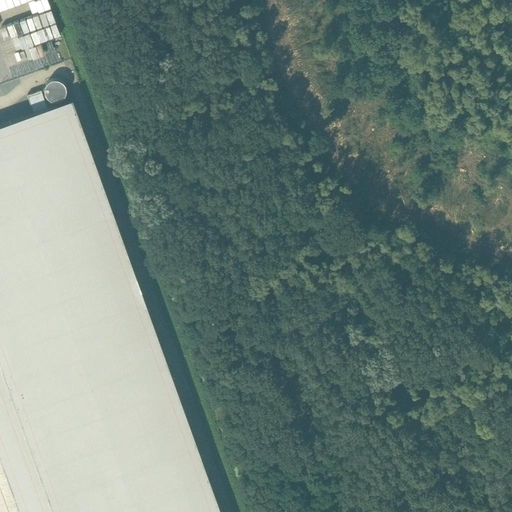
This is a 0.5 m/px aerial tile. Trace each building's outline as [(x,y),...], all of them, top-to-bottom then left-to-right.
[(14,55),(12,55),(16,68),(31,63),(27,51),(14,55)] [(60,98),(63,96),(66,92),(66,88),(66,84),(63,81),(60,78),(56,78),(52,78),(48,81),(46,84),(45,88),(46,92),(48,96),(52,98),(56,99),(60,98)] [(27,94),(33,110),(47,105),(41,89),(27,94)] [(83,93),(77,94),(81,106),(86,105),(83,93)] [(0,451),(21,511),(222,511),(73,96),(47,106),(34,111),(0,122),(0,451)]
